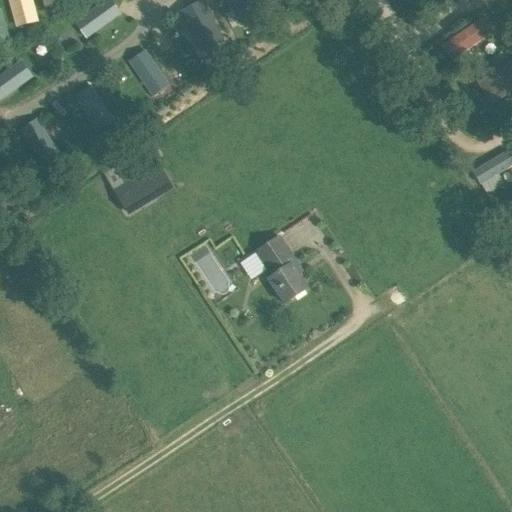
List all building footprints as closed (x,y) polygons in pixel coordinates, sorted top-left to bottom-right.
[(110,0),(107,0),(83,18),(95,33),(121,14),(110,0)] [(202,0),(200,0),(179,11),(201,52),(224,40),(202,0)] [(257,0),(228,0),(241,23),(264,11),(257,0)] [(481,20),(442,47),(451,61),(491,34),(481,20)] [(151,60),(135,71),(153,97),(169,86),(151,60)] [(481,60),(472,66),(477,75),(486,70),(481,60)] [(477,83),(491,106),(511,92),(511,71),(508,64),(477,83)] [(13,68),(0,77),(0,100),(24,84),(13,68)] [(97,97),(81,107),(99,134),(115,123),(97,97)] [(43,130),(27,140),(45,167),(61,156),(43,130)] [(129,216),(173,190),(149,149),(104,176),(129,216)] [(511,158),(508,151),(473,172),(481,185),(511,166),(511,158)] [(284,305),(307,290),(291,266),(296,263),(280,238),(256,254),(272,278),(268,281),(284,305)]
